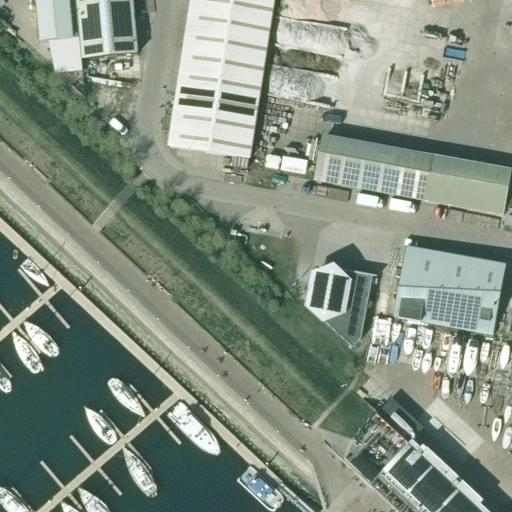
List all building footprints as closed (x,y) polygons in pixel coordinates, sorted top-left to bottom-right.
[(35,0),(40,43),(72,40),(68,0),(35,0)] [(80,39),(75,0),(68,0),(72,40),(80,39)] [(131,0),(75,0),(82,61),(137,56),(131,0)] [(192,0),(191,9),(270,22),(273,0),(192,0)] [(270,22),(191,9),(185,48),(264,61),(270,22)] [(255,121),(264,61),(185,48),(175,108),(255,121)] [(249,161),(255,121),(175,108),(169,148),(249,161)] [(320,142),(313,182),(502,216),(504,209),(511,210),(511,179),(509,179),(509,177),(320,142)] [(406,249),(393,319),(492,337),(505,267),(406,249)] [(313,277),(308,309),(309,309),(352,349),(361,340),(372,278),(376,279),(376,278),(333,270),(332,270),(314,277),(313,277)] [(323,443),(322,444),(358,477),(366,485),(372,490),(392,509),(389,511),(482,511),(476,506),(481,501),(429,453),(424,458),(409,444),(422,429),(415,422),(391,400),(377,414),(359,397),(358,398),(376,415),(367,424),(362,430),(351,442),(349,450),(344,462),(323,443)]
